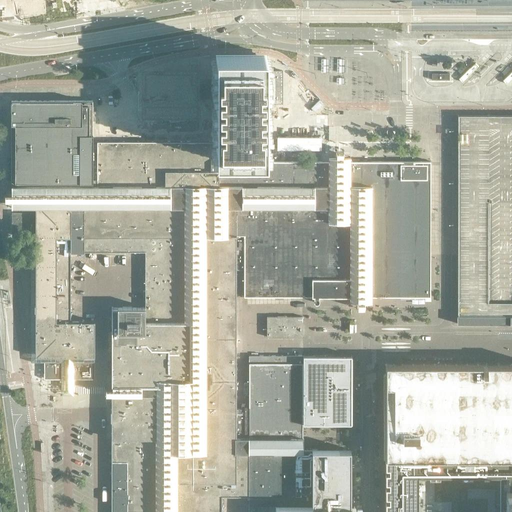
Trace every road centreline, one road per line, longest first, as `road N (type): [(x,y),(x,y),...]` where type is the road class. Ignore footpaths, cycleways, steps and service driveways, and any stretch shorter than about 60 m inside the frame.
road 1 (tertiary): [(511,36),(298,33),(275,31),(253,15)]
road 2 (unclassified): [(10,419),(100,415),(102,300)]
road 3 (tertiary): [(364,50),(511,47)]
road 4 (unknown): [(314,343),(310,311),(267,298),(253,305),(250,329),(276,342)]
